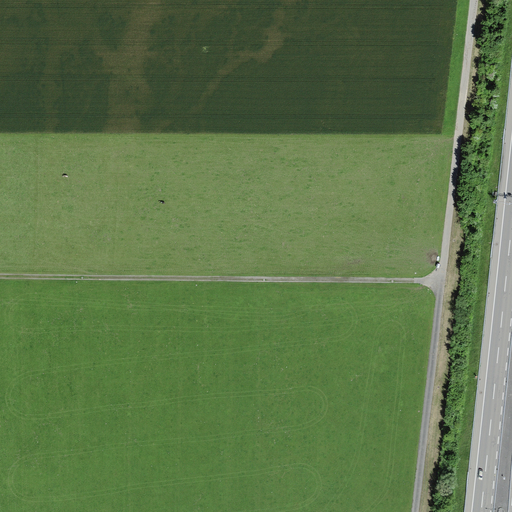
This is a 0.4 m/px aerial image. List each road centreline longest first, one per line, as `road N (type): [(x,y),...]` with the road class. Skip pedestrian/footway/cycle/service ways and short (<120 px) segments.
road 1 (track): [(469,0),(414,511)]
road 2 (track): [(0,276),(440,281)]
road 3 (motorway): [(511,228),(481,511)]
